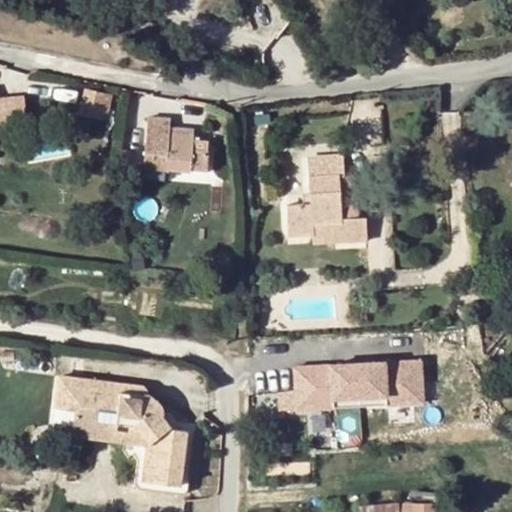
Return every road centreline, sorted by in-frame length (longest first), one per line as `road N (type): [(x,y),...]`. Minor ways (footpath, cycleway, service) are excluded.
road 1 (residential): [(0,327),(183,345),(212,356),(228,372),(228,511)]
road 2 (residential): [(179,84),(249,90),(511,54)]
road 3 (residential): [(0,47),(179,84)]
road 4 (residential): [(179,84),(168,61),(133,33),(37,0)]
